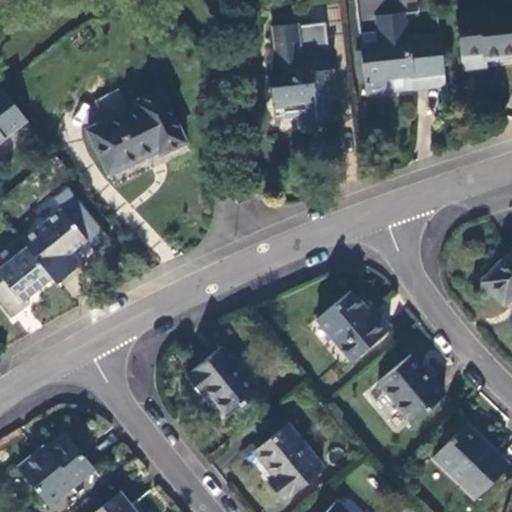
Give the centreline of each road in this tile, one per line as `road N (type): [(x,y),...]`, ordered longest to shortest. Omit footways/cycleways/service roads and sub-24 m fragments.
road 1 (tertiary): [(380,210),(88,344)]
road 2 (residential): [(380,210),(444,316),(511,389)]
road 3 (unclassified): [(88,344),(215,511)]
road 4 (tertiary): [(511,171),(380,210)]
